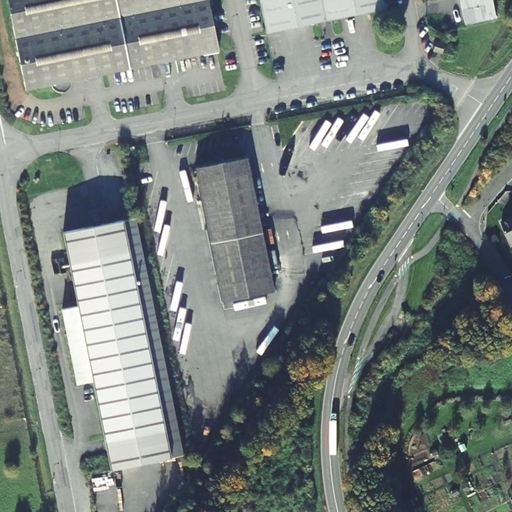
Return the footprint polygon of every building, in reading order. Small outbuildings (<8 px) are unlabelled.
[(222,47),(212,0),(11,0),(29,84),(54,80),(57,84),(62,87),(65,87),(63,78),(74,75),(222,47)] [(391,4),(389,0),(264,0),(271,30),(391,4)] [(449,42),(440,39),(437,47),(446,51),(449,42)] [(71,84),(74,75),(63,78),(65,87),(68,86),(71,84)] [(265,229),(251,155),(198,165),(224,298),(277,288),(267,240),(265,229)] [(37,207),(52,206),(51,191),(36,192),(37,207)] [(185,449),(138,213),(64,228),(80,303),(64,306),(78,380),(94,377),(112,464),(185,449)] [(511,217),(502,222),(511,244),(511,243),(511,217)] [(274,238),(272,228),(265,229),(267,240),(274,238)]
